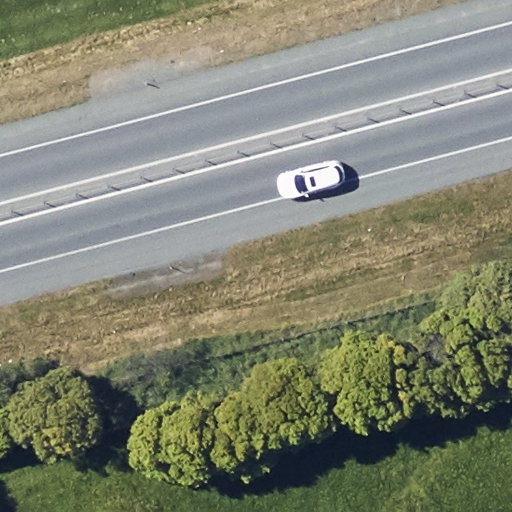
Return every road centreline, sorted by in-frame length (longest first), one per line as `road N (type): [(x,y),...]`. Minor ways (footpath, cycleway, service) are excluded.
road 1 (trunk): [(511,98),(0,230)]
road 2 (trunk): [(0,190),(511,58)]
